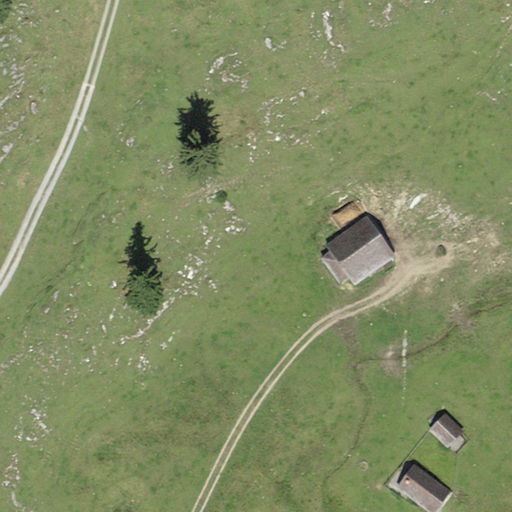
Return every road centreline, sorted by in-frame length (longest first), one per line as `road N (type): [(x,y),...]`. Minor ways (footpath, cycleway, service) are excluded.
road 1 (track): [(198,511),(239,427),(289,358),(334,314),(388,296),(468,247)]
road 2 (track): [(112,0),(91,86),(0,285)]
